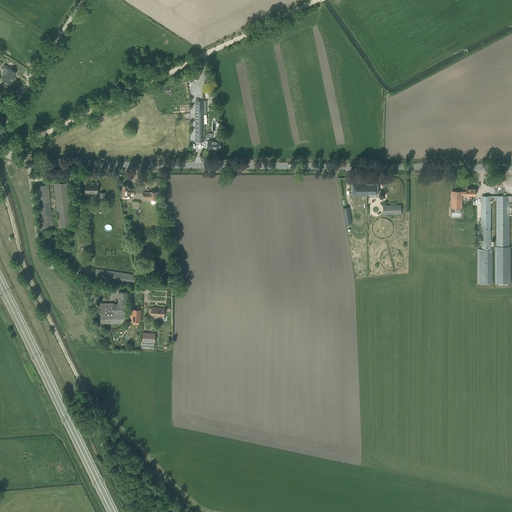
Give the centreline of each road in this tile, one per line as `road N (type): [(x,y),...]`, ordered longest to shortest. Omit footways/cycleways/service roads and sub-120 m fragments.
road 1 (tertiary): [(511,167),(30,164)]
road 2 (track): [(135,511),(94,407),(25,271),(0,187)]
road 3 (track): [(8,150),(318,0)]
road 4 (unclassified): [(149,289),(91,281),(41,252),(30,164)]
